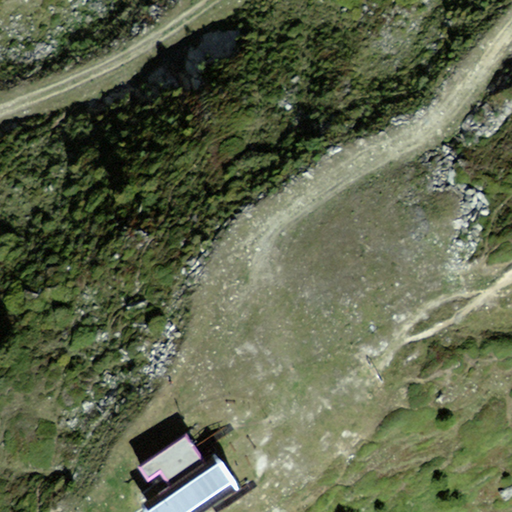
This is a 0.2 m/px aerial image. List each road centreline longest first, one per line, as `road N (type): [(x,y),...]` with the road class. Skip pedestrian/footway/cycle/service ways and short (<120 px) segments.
road 1 (track): [(511,31),(424,131),(350,171),(272,230),(245,298),(243,461)]
road 2 (track): [(0,112),(137,52),(215,0)]
